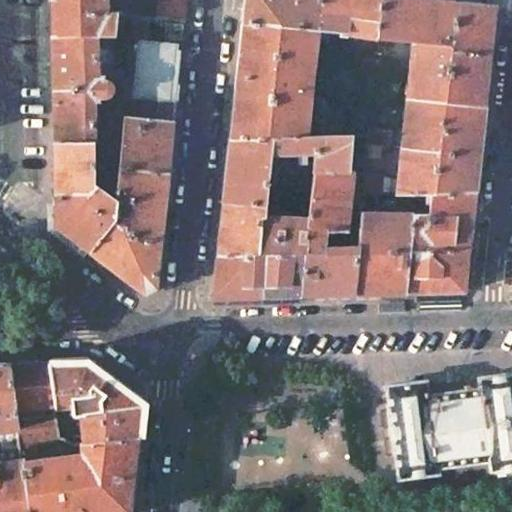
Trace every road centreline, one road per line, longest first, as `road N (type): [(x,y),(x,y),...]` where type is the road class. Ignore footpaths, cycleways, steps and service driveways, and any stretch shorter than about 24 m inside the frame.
road 1 (residential): [(215,0),(178,328)]
road 2 (residential): [(489,319),(178,328)]
road 3 (residential): [(511,97),(489,319)]
road 4 (residential): [(178,328),(157,511)]
road 5 (residential): [(133,329),(0,224)]
road 6 (residential): [(0,176),(0,21)]
road 7 (residential): [(0,333),(133,329)]
